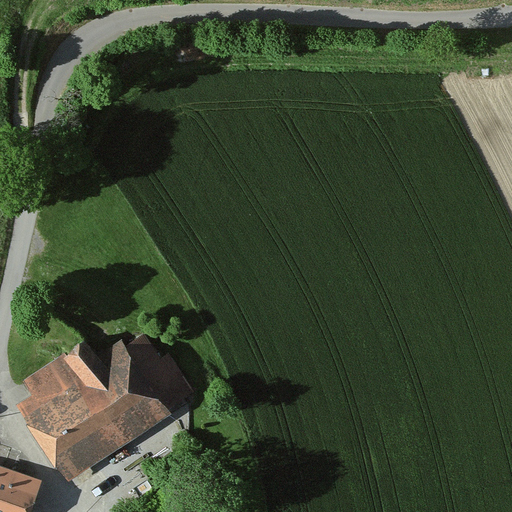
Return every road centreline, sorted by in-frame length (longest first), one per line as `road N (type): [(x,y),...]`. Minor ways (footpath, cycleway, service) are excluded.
road 1 (unclassified): [(511,15),(183,10),(129,17),(82,35),(53,73),(0,330)]
road 2 (unknown): [(64,499),(15,441),(0,354)]
